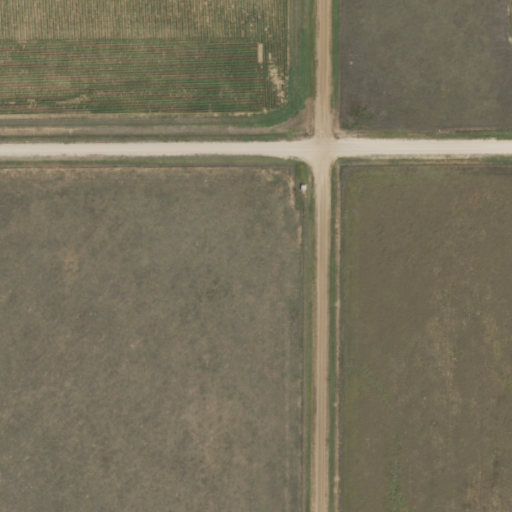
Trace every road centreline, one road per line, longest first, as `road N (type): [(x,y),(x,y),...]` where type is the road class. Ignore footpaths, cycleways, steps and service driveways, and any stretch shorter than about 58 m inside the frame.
road 1 (residential): [(325,511),(330,0)]
road 2 (residential): [(511,143),(0,147)]
